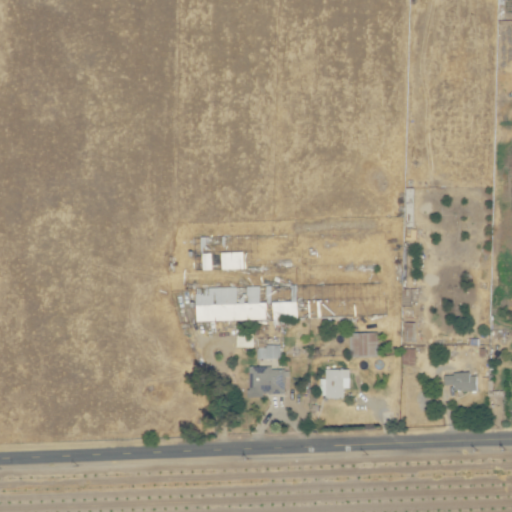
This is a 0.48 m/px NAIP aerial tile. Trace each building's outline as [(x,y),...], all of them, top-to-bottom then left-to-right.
[(196,322),(267,319),(267,303),(272,303),(272,286),(246,287),(246,292),(238,292),(238,287),(195,288),(196,322)] [(299,318),(298,286),(290,286),(290,303),(272,303),(273,325),(281,325),(281,319),(299,318)] [(377,332),(349,333),(350,356),(378,356),(377,332)] [(253,347),(253,334),(236,334),(236,347),(253,347)] [(280,346),(257,346),(257,359),(280,359),(280,346)] [(402,365),(414,366),(415,350),(402,349),(402,365)] [(248,366),(248,396),(286,395),(286,370),(272,370),(272,366),(248,366)] [(343,397),(343,388),(349,388),(349,369),(325,369),(325,379),(319,379),(319,398),(343,397)] [(475,373),(444,374),(444,385),(453,385),(453,391),(476,390),(475,373)]
